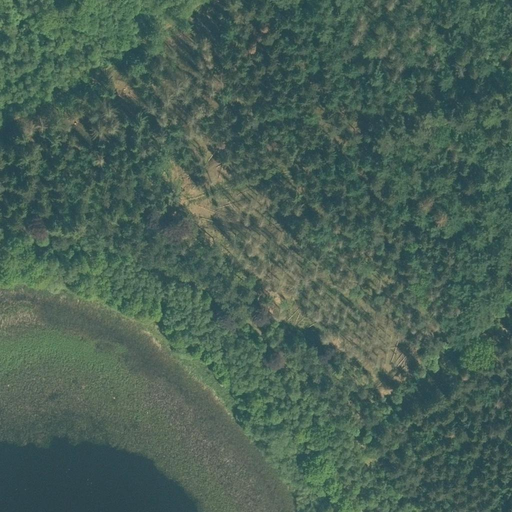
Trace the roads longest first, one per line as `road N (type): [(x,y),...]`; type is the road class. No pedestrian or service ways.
road 1 (track): [(511,311),(357,438),(284,354),(202,286),(116,248),(47,239)]
road 2 (track): [(0,235),(47,239),(511,106)]
road 3 (track): [(0,126),(200,0)]
